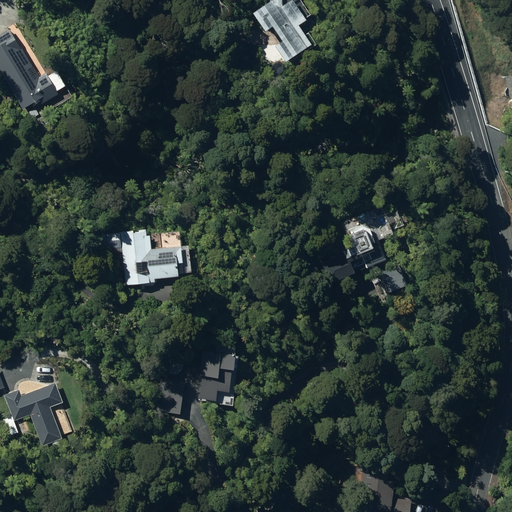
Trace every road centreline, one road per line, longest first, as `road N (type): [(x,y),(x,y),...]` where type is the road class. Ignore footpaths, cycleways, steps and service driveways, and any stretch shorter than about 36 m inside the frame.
road 1 (tertiary): [(431,0),(511,289)]
road 2 (tertiary): [(511,361),(473,511)]
